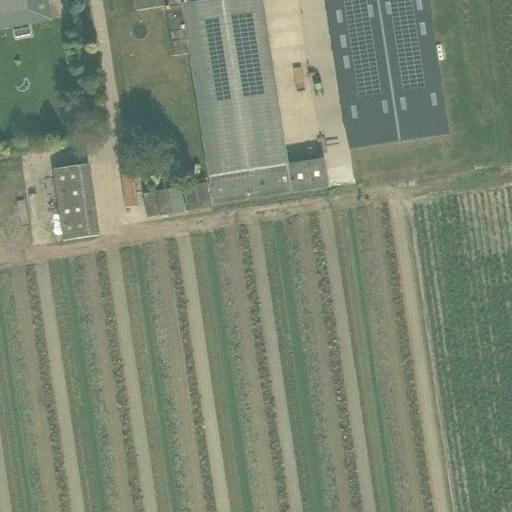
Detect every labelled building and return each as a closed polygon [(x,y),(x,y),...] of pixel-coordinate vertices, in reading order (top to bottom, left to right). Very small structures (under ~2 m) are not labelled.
[(0,0),(0,29),(30,24),(30,23),(50,19),(47,0),(0,0)] [(212,206),(291,194),(261,0),(214,0),(182,5),(181,0),(134,0),(136,12),(165,8),(169,33),(173,33),(174,42),(170,43),(172,58),(190,55),(197,104),(208,179),(212,206)] [(427,0),(325,0),(349,152),(448,137),(427,0)] [(180,173),(178,162),(142,167),(144,179),(180,173)] [(205,185),(181,189),(185,212),(208,209),(205,185)] [(176,189),(164,191),(168,215),(180,213),(176,189)] [(168,215),(164,191),(153,193),(156,217),(168,215)] [(156,217),(153,193),(141,195),(144,218),(156,217)]
